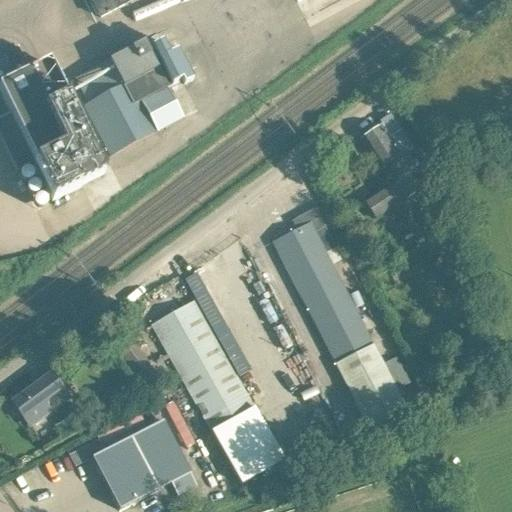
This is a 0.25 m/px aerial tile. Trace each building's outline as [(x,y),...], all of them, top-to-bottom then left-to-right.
[(90,0),(100,18),(134,0),(90,0)] [(95,102),(84,108),(110,157),(183,119),(167,88),(181,81),(184,85),(192,81),(176,51),(168,56),(162,44),(147,51),(139,35),(106,53),(111,61),(81,77),(95,102)] [(52,202),(104,177),(49,65),(30,75),(17,48),(0,56),(0,96),(10,116),(0,120),(0,139),(16,172),(34,164),(52,202)] [(403,163),(416,154),(411,148),(400,131),(387,139),(380,128),(361,140),(380,169),(384,166),(394,181),(364,202),(376,220),(406,200),(421,190),(403,163)] [(316,209),(292,221),(296,229),(272,242),(370,431),(410,418),(325,253),(336,247),(316,209)] [(151,326),(241,484),(282,460),(203,320),(193,302),(151,326)] [(94,350),(100,359),(114,350),(108,341),(94,350)] [(123,352),(154,399),(166,390),(135,344),(123,352)] [(51,375),(12,403),(29,426),(31,425),(33,425),(40,421),(40,418),(68,397),(51,375)] [(197,486),(163,421),(91,458),(119,511),(171,484),(177,497),(197,486)]
